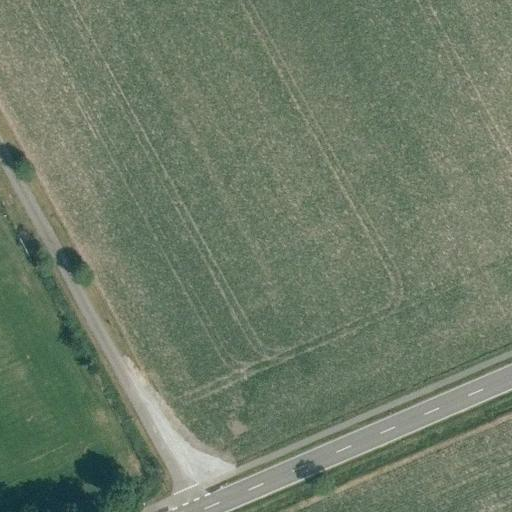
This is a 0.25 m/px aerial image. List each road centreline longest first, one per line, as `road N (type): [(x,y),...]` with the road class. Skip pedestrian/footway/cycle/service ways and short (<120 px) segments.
road 1 (unclassified): [(193,511),(0,140)]
road 2 (tertiary): [(511,376),(197,511)]
